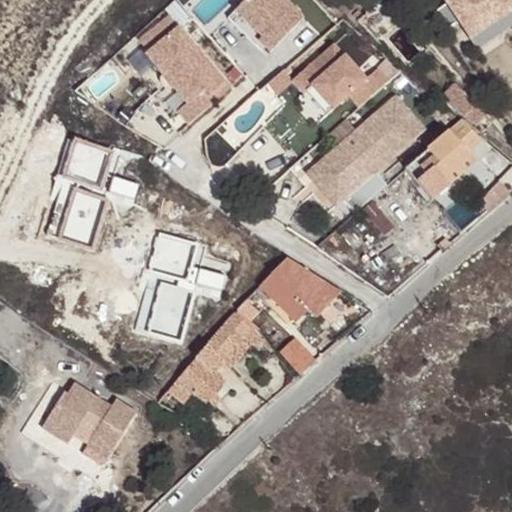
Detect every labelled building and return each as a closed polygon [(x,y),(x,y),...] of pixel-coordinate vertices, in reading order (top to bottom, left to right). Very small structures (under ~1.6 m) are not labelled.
[(282,0),(247,0),(236,11),(264,37),(260,41),(271,52),(303,21),(282,0)] [(475,36),(505,15),(494,0),(458,0),(453,4),(475,36)] [(494,0),(505,15),(511,10),(511,2),(510,0),(494,0)] [(511,10),(505,15),(475,36),(483,48),(493,48),(494,46),(504,36),(508,38),(511,29),(511,10)] [(264,37),(236,11),(228,20),(255,46),(260,41),(264,37)] [(178,111),(189,124),(216,101),(211,94),(226,81),(180,27),(147,55),(160,71),(166,66),(173,74),(168,79),(187,103),(178,111)] [(303,93),(309,87),(345,55),(335,43),(292,81),(303,93)] [(345,55),(309,87),(334,113),(350,98),(369,81),(366,79),(345,55)] [(378,69),(366,79),(369,81),(350,98),(359,110),(390,83),(378,69)] [(469,117),(479,109),(481,108),(461,85),(448,96),(468,119),(469,117)] [(346,152),(321,174),(333,187),(325,193),(336,207),(344,201),(356,214),(389,186),(377,172),(425,130),(397,97),(357,131),(367,143),(351,158),(346,152)] [(488,120),(479,109),(469,117),(478,128),(488,120)] [(465,121),(406,171),(434,204),(478,165),(471,156),(485,144),(465,121)] [(357,131),(308,173),(325,193),(333,187),(321,174),(346,152),(351,158),(367,143),(357,131)] [(287,258),(274,271),(303,299),(320,280),(287,258)] [(274,271),(264,283),(301,318),(311,308),(303,299),(274,271)] [(303,299),(311,308),(319,315),(340,293),(320,280),(303,299)] [(240,309),(261,328),(265,321),(246,302),(240,309)] [(207,347),(223,360),(234,345),(249,328),(235,314),(207,347)] [(281,351),(301,372),(315,360),(296,337),(281,351)] [(231,368),(234,364),(242,353),(234,345),(223,360),(231,368)] [(204,351),(197,359),(205,365),(213,372),(223,360),(207,347),(204,351)] [(180,379),(196,393),(206,402),(217,392),(224,383),(213,372),(205,365),(197,359),(180,379)] [(180,379),(170,391),(187,405),(196,393),(180,379)] [(67,392),(50,420),(78,436),(88,418),(103,427),(95,439),(115,451),(140,410),(120,398),(116,406),(78,382),(71,394),(67,392)] [(217,392),(206,402),(211,407),(222,397),(217,392)] [(78,436),(50,420),(46,428),(72,445),(78,436)] [(112,457),(115,451),(95,439),(91,445),(112,457)]
